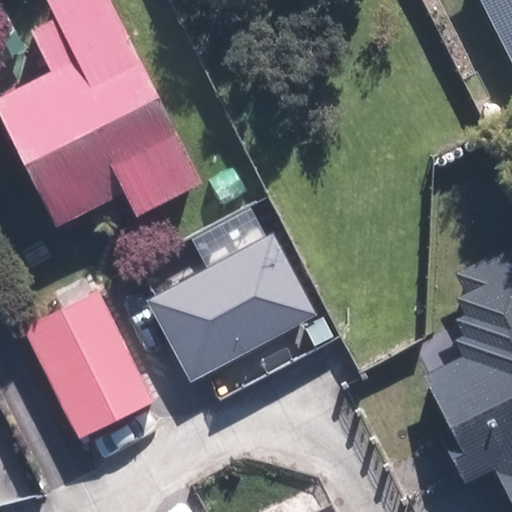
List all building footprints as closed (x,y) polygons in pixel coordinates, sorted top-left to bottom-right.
[(52,67),(0,95),(0,108),(62,226),(126,192),(138,215),(210,177),(115,0),(49,0),(57,14),(31,28),(52,67)] [(511,0),(480,0),(511,63),(511,0)] [(272,235),(151,302),(194,379),(314,313),(272,235)] [(511,511),(511,240),(455,270),(464,288),(457,295),(465,311),(454,317),(463,333),(455,338),(466,359),(421,382),(468,473),(485,464),(509,511),(511,511)] [(100,290),(25,327),(79,437),(155,400),(100,290)]
